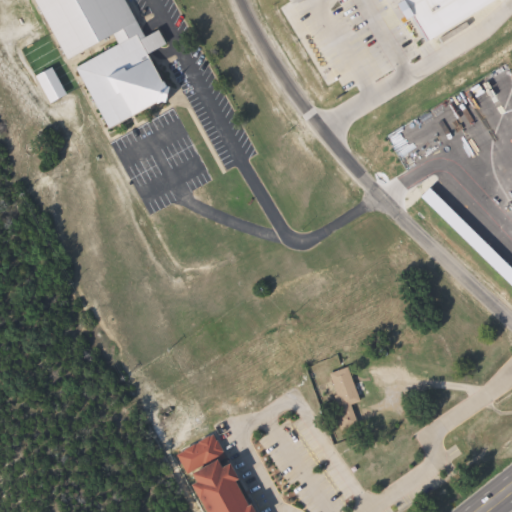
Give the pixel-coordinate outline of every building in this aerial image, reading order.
[(39,0),(130,0),(148,37),(165,29),(172,45),(157,52),(179,96),(111,129),(80,66),(122,45),(118,38),(69,61),(39,0)] [(400,0),(427,44),(498,0),(400,0)] [(37,53),(24,59),(15,41),(29,35),(37,53)] [(364,402),(355,404),(361,425),(349,429),(331,375),(353,368),(364,402)] [(176,452),(194,485),(187,489),(199,511),(251,511),(223,461),(230,458),(215,431),(176,452)]
